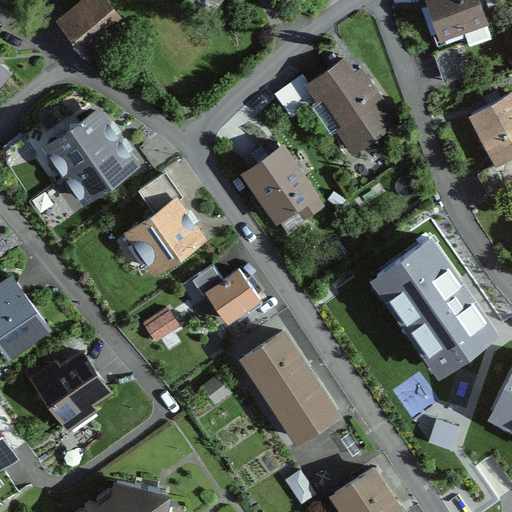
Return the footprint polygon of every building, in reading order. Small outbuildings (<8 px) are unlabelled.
[(84,56),(125,24),(106,0),(70,0),(52,15),(84,56)] [(196,0),(210,9),(216,0),(196,0)] [(486,21),(478,0),(426,0),(439,37),(486,21)] [(473,69),(463,39),(435,49),(446,79),(473,69)] [(396,116),(358,61),(351,66),(341,52),(303,78),(298,70),(270,89),(288,114),(307,100),(328,129),(332,126),(348,149),(396,116)] [(0,82),(10,72),(0,63),(0,82)] [(511,95),(506,85),(463,108),(490,157),(470,167),(482,189),(511,172),(511,95)] [(77,201),(135,161),(93,101),(35,142),(77,201)] [(325,202),(295,157),(289,161),(278,145),(244,168),(277,217),(296,204),(304,216),(325,202)] [(152,272),(204,236),(176,195),(179,193),(162,169),(134,187),(149,208),(121,227),(152,272)] [(441,369),(496,332),(431,238),(377,275),(441,369)] [(226,320),(260,296),(237,264),(221,276),(212,264),(197,274),(206,286),(204,288),(226,320)] [(0,352),(4,358),(47,326),(6,270),(0,274),(0,352)] [(181,321),(171,305),(145,321),(155,337),(181,321)] [(336,410),(279,324),(233,354),(290,441),(336,410)] [(90,403),(110,389),(78,344),(57,359),(54,355),(25,375),(64,430),(94,408),(90,403)] [(216,402),(233,389),(219,370),(202,382),(216,402)] [(511,422),(511,373),(492,412),(511,422)] [(0,454),(12,446),(0,429),(0,454)] [(344,452),(358,444),(350,432),(336,441),(344,452)] [(406,511),(368,455),(323,485),(340,511),(406,511)] [(175,511),(182,484),(123,474),(121,488),(107,496),(94,494),(92,505),(82,511),(175,511)]
